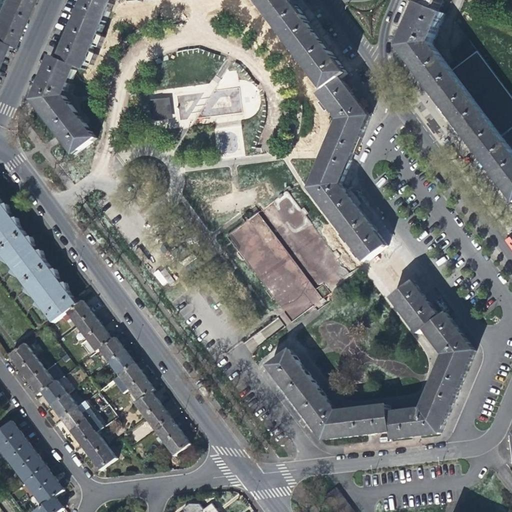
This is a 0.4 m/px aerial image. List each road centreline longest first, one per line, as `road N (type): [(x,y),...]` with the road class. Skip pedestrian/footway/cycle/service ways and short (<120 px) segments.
road 1 (residential): [(245,471),(0,145)]
road 2 (residential): [(245,471),(464,446),(485,437),(511,390)]
road 3 (residential): [(390,81),(511,247)]
road 4 (residential): [(0,371),(92,490)]
road 5 (residential): [(0,117),(50,0)]
